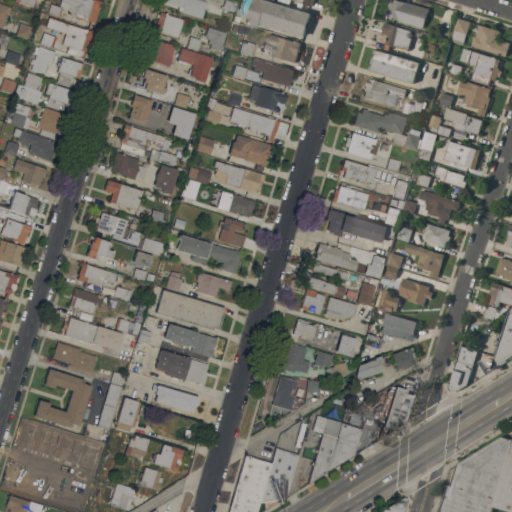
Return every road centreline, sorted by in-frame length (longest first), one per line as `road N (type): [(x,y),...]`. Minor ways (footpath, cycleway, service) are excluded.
road 1 (residential): [(354,0),(201,511)]
road 2 (residential): [(130,0),(0,415)]
road 3 (residential): [(511,137),(427,402),(427,484),(418,511)]
